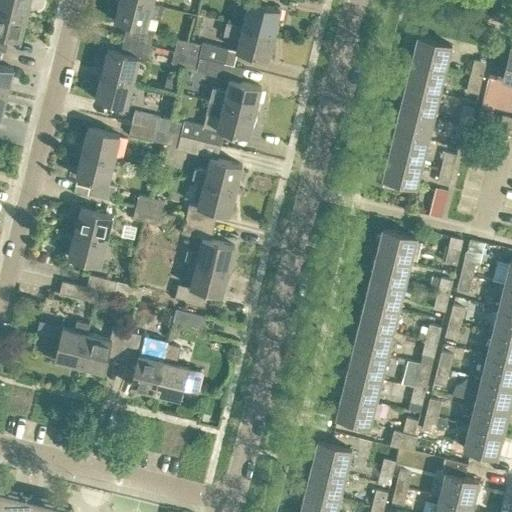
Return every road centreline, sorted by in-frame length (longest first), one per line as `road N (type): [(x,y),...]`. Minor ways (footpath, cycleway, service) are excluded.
road 1 (residential): [(356,0),(230,506)]
road 2 (residential): [(76,0),(0,306)]
road 3 (residential): [(0,447),(230,506)]
